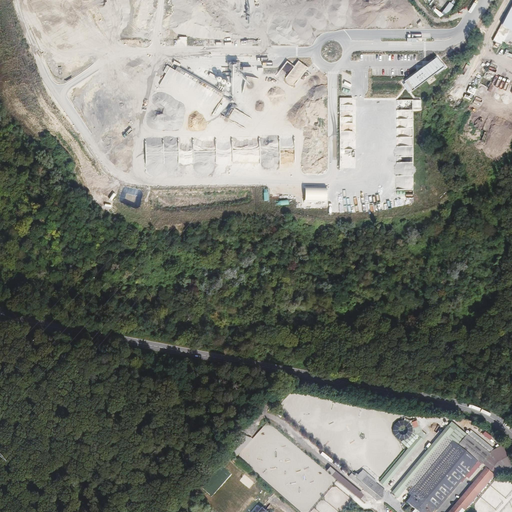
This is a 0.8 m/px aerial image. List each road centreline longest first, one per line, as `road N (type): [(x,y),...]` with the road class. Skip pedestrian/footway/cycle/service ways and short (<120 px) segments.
road 1 (secondary): [(0,314),(467,408),(511,434)]
road 2 (track): [(277,370),(256,402),(135,487)]
